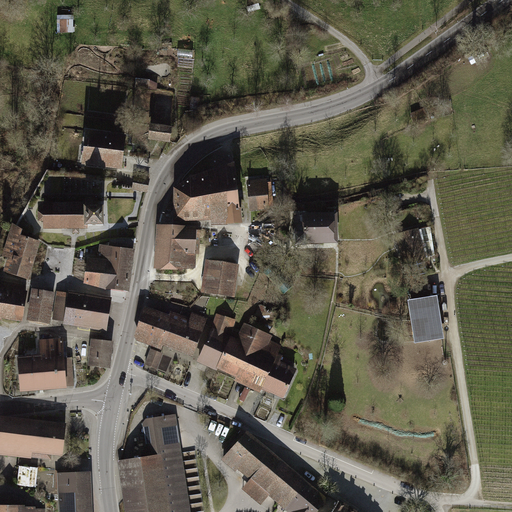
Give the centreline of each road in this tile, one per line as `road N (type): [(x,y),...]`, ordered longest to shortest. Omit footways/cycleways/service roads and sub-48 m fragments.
road 1 (tertiary): [(503,0),(361,98),(205,142),(173,169),(152,221)]
road 2 (residential): [(440,504),(120,371)]
road 3 (track): [(468,502),(476,466),(449,289),(475,267),(511,260)]
road 4 (residential): [(22,325),(29,283),(137,299)]
road 5 (track): [(283,0),(347,39),(383,85)]
road 6 (track): [(240,230),(231,248),(200,254),(194,273),(142,275)]
